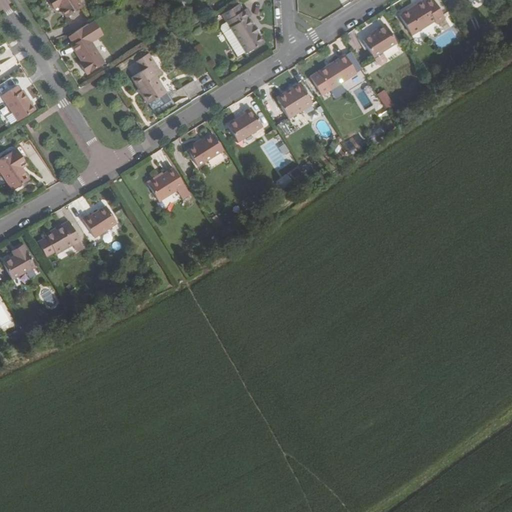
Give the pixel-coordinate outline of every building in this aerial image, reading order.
[(60,4),(67,15),(83,6),(79,0),(48,0),(54,8),(60,4)] [(397,15),(410,36),(433,22),(434,24),(443,19),(430,0),(426,0),(421,3),(420,1),(397,15)] [(243,10),(239,4),(233,8),(237,14),(243,10)] [(225,12),(229,19),(237,14),(233,8),(225,12)] [(247,8),(243,10),(237,14),(229,19),(227,20),(227,21),(245,51),(246,52),(263,42),(259,35),(260,34),(254,23),(252,24),(247,17),(251,15),(247,8)] [(245,51),(227,21),(222,24),(222,27),(234,49),(233,50),(237,56),(239,57),(242,54),(242,53),(245,51)] [(361,41),(372,58),(377,67),(392,58),(386,49),(394,44),(382,25),(369,33),(371,35),(361,41)] [(473,26),(466,31),(470,37),(477,32),(473,26)] [(89,70),(105,60),(88,33),(75,41),(85,58),(87,62),(85,64),(89,70)] [(146,100),(164,89),(154,73),(159,70),(149,53),(138,60),(143,70),(132,77),(146,100)] [(343,56),(308,77),(319,96),(327,91),(354,74),(343,56)] [(83,94),(96,87),(92,79),(79,86),(83,94)] [(276,102),(286,119),(310,104),(297,84),(284,92),(285,96),(276,102)] [(2,95),(19,121),(36,111),(23,91),(21,92),(17,86),(2,95)] [(225,125),(236,142),(261,126),(249,108),(241,113),(242,114),(225,125)] [(293,133),(285,120),(278,124),(286,137),(293,133)] [(185,152),(195,167),(221,151),(211,135),(185,152)] [(30,180),(22,167),(19,163),(23,160),(16,149),(0,159),(0,171),(12,191),(30,180)] [(139,188),(151,206),(181,186),(170,169),(139,188)] [(283,186),(303,178),(299,169),(279,177),(283,186)] [(84,219),(95,235),(117,221),(108,207),(93,216),(91,214),(84,219)] [(70,220),(63,224),(65,226),(54,233),(53,230),(46,234),(47,236),(55,251),(58,256),(76,246),(78,250),(85,247),(79,236),(70,220)] [(63,224),(53,230),(54,233),(65,226),(63,224)] [(55,251),(47,236),(39,241),(47,256),(55,251)] [(37,266),(36,264),(29,253),(25,244),(16,249),(18,255),(5,263),(14,279),(37,266)] [(32,251),(29,253),(36,264),(38,263),(32,251)]
